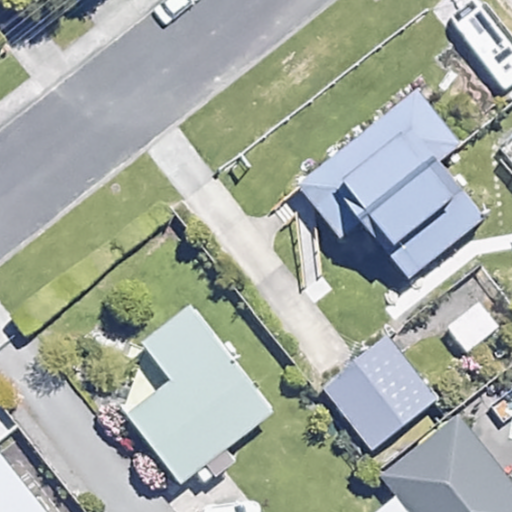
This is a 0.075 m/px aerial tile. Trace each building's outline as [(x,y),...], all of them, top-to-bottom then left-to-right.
[(457,144),(417,95),(302,189),(341,237),(366,216),(415,276),(482,220),(435,163),(457,144)] [(195,474),(206,487),(237,462),(226,450),(274,412),(190,307),(146,343),(171,375),(125,412),(183,484),(195,474)] [(436,399),(386,340),(322,395),(372,453),(436,399)] [(511,511),(511,481),(462,417),(389,473),(404,493),(379,511),(511,511)] [(0,511),(45,511),(0,455),(0,511)]
